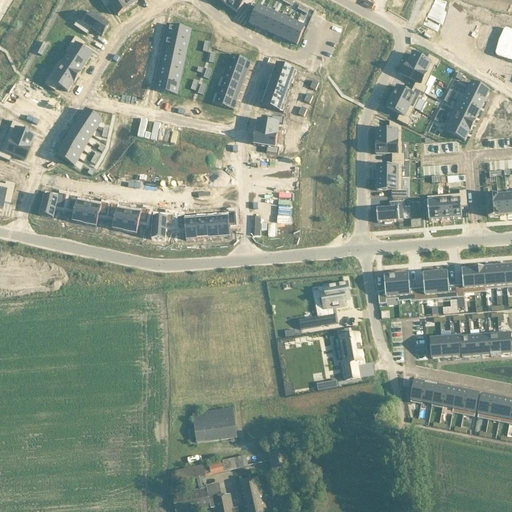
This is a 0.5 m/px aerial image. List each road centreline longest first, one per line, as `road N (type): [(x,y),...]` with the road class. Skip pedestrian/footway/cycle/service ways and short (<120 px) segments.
road 1 (tertiary): [(245,262),(147,264),(18,238)]
road 2 (residential): [(404,35),(362,134),(362,249)]
road 3 (residential): [(77,100),(238,130)]
road 4 (residential): [(77,100),(40,156),(18,238)]
road 5 (tertiary): [(511,239),(362,249)]
road 6 (unclassified): [(389,364),(410,511)]
road 7 (residential): [(170,0),(123,31),(77,100)]
road 8 (residential): [(245,262),(238,130)]
road 9 (residential): [(389,364),(511,388)]
road 10 (residential): [(404,35),(511,95)]
